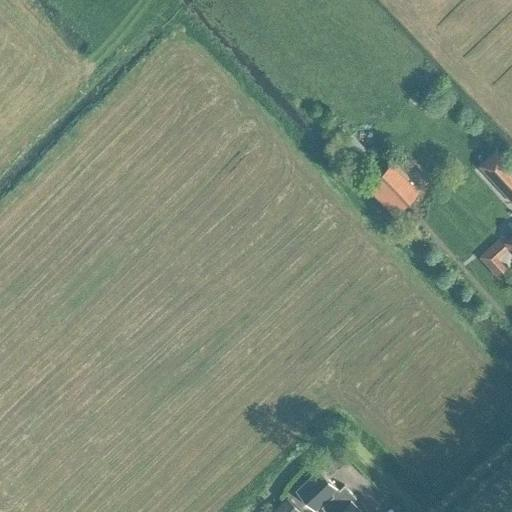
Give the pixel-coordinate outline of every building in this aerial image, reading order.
[(369,150),(351,131),(336,146),(354,165),(369,150)] [(511,200),(511,165),(496,148),(479,164),(511,200)] [(396,200),(412,185),(391,163),(376,178),(396,200)] [(330,471),(349,454),(337,441),(318,458),(330,471)] [(339,488),(319,467),(296,488),(314,508),(332,492),(334,493),(321,505),(328,511),(363,511),(352,500),(356,496),(344,483),(339,488)] [(299,511),(301,511),(286,495),(269,511),(299,511)]
